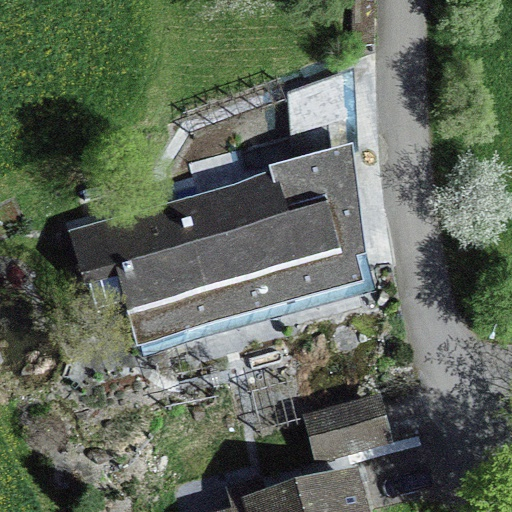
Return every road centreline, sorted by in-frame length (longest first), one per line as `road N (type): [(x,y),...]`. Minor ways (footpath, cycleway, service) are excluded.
road 1 (residential): [(403,0),(406,205),(453,383)]
road 2 (residential): [(453,383),(468,511)]
